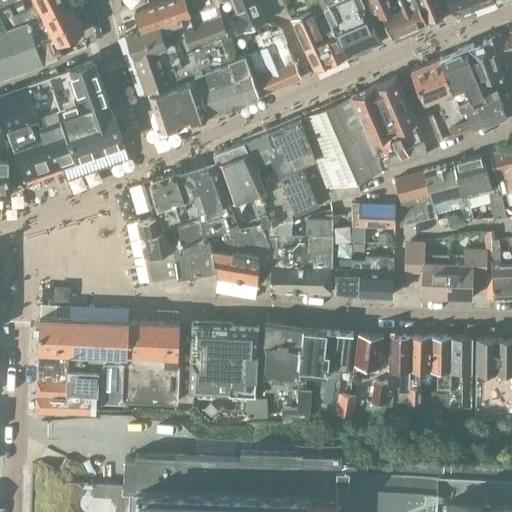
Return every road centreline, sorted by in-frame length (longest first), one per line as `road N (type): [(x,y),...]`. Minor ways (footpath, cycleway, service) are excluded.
road 1 (residential): [(511,15),(152,157)]
road 2 (residential): [(143,302),(511,315)]
road 3 (residential): [(9,511),(9,308)]
road 4 (residential): [(100,0),(152,157)]
